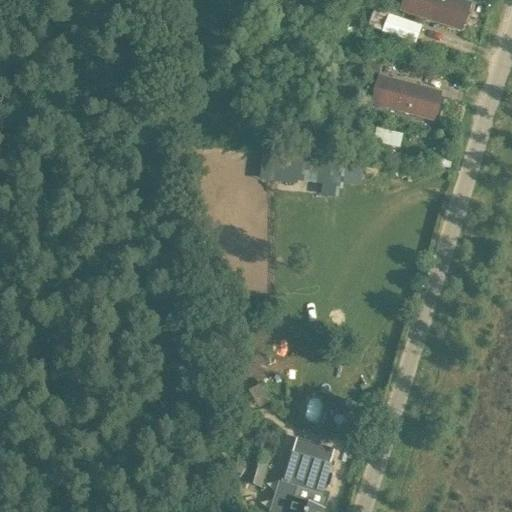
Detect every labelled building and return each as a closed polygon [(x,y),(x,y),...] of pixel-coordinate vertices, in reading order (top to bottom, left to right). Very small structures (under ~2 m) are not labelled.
[(403,0),(399,13),(461,34),(471,4),(459,0),(403,0)] [(421,28),(388,17),(391,11),(376,6),(368,29),(382,34),(382,35),(415,47),(421,28)] [(370,106),(434,123),(442,93),(379,76),(370,106)] [(367,127),(361,155),(371,158),(374,143),(377,130),(377,129),(367,127)] [(361,184),(362,161),(297,157),(297,165),(284,164),(283,181),(320,183),(319,194),(338,195),(339,183),(361,184)] [(358,432),(372,434),(374,420),(361,418),(358,432)] [(261,487),(268,456),(253,452),(252,454),(245,483),(261,487)] [(281,479),(270,511),(322,511),(328,495),(321,493),(329,467),(291,455),(283,480),(281,479)]
